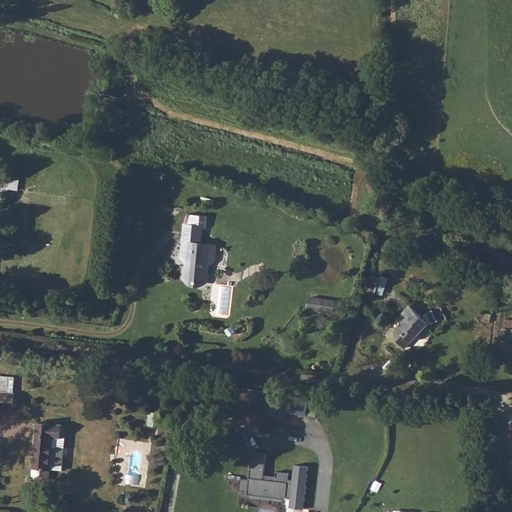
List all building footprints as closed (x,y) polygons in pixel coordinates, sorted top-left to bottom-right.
[(0,197),(8,198),(8,188),(19,189),(20,176),(0,174),(0,197)] [(207,231),(191,229),(188,263),(194,263),(194,268),(192,268),(191,285),(212,287),(214,265),(220,265),(221,248),(206,247),(207,231)] [(383,275),(377,291),(383,294),(390,277),(383,275)] [(335,313),(337,298),(310,296),(309,310),(335,313)] [(432,326),(410,307),(398,322),(402,326),(396,334),(396,343),(406,351),(423,332),(426,334),(432,326)] [(511,336),(511,327),(504,326),(503,335),(511,336)] [(19,393),(0,388),(0,403),(16,407),(19,393)] [(502,415),(489,414),(486,454),(500,455),(502,415)] [(36,466),(51,468),(55,437),(63,438),(64,424),(41,422),(36,466)] [(55,437),(51,468),(59,469),(63,438),(55,437)] [(240,479),(239,492),(248,493),(247,496),(286,500),(286,497),(292,498),(290,508),(305,510),(309,467),(295,465),(294,481),(289,480),(289,473),(277,472),(276,477),(265,476),(267,456),(252,454),(251,469),(254,470),(253,475),(255,475),(254,479),(249,479),(249,480),(240,479)]
